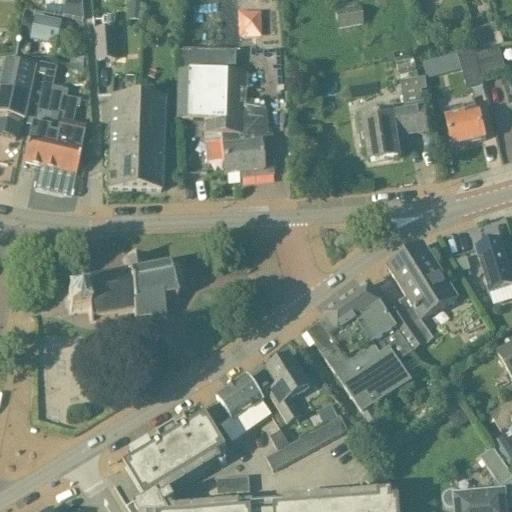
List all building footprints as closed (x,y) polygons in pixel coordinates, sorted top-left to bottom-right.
[(337,31),(363,27),(360,8),(333,12),(337,31)] [(256,39),(257,13),(233,12),(232,38),(256,39)] [(24,19),(21,36),(31,38),(30,40),(30,41),(55,46),(59,25),(34,20),(34,21),(24,19)] [(435,26),(426,28),(429,44),(438,43),(435,26)] [(113,31),(94,32),(94,36),(96,63),(114,63),(113,31)] [(498,35),(479,41),(482,50),(504,43),(501,34),(498,35)] [(21,45),(20,53),(28,55),(29,47),(21,45)] [(481,51),(474,52),(481,80),(506,74),(498,48),(481,51)] [(176,52),(174,122),(202,124),(202,136),(207,180),(246,176),(246,180),(273,178),(270,148),(269,137),(266,136),(264,110),(244,105),(244,74),(233,72),(232,51),(176,52)] [(483,87),(481,80),(474,52),(457,55),(466,91),(483,87)] [(3,63),(0,77),(0,117),(23,122),(34,69),(3,63)] [(30,132),(22,167),(34,169),(75,178),(85,130),(72,127),(75,113),(76,109),(78,110),(80,102),(65,99),(66,92),(52,89),(56,69),(39,66),(37,76),(44,78),(38,105),(34,122),(27,121),(27,123),(26,127),(31,129),(30,132)] [(406,108),(356,116),(358,132),(366,130),(371,163),(397,159),(394,137),(429,131),(422,91),(425,91),(424,80),(402,83),(406,108)] [(110,100),(108,192),(131,193),(161,194),(164,102),(138,101),(110,100)] [(444,112),(445,115),(453,150),(486,142),(479,115),(465,119),(462,107),(444,112)] [(486,292),(488,292),(489,296),(511,289),(511,250),(501,254),(497,251),(495,245),(493,242),(490,240),(484,242),(482,246),(482,249),(476,251),(484,279),(482,280),(480,283),(481,287),(483,290),(486,292)] [(394,313),(386,318),(410,356),(432,342),(421,325),(458,303),(447,285),(424,248),(392,268),(387,272),(389,275),(405,299),(398,304),(401,308),(394,313)] [(173,299),(175,303),(178,301),(176,298),(180,290),(183,291),(183,288),(180,287),(178,278),(181,277),(179,274),(177,276),(170,270),(171,267),(168,266),(166,269),(157,271),(157,268),(154,269),(154,272),(143,274),(140,261),(142,258),(140,257),(138,259),(127,262),(125,260),(123,262),(126,263),(127,273),(85,281),(85,278),(83,278),(85,291),(67,294),(70,314),(89,311),(91,323),(93,322),(92,319),(133,311),(135,322),(148,320),(149,323),(151,323),(151,319),(162,317),(166,320),(168,318),(164,315),(162,302),(173,299)] [(396,365),(410,356),(386,318),(380,308),(381,307),(369,288),(325,318),(328,323),(322,327),(338,351),(323,361),(361,418),(410,385),(396,365)] [(511,381),(511,346),(497,356),(511,381)] [(290,360),(267,374),(282,398),(272,405),(278,415),(272,418),(280,431),(286,427),(286,428),(300,419),(289,402),(308,390),(290,360)] [(272,419),(262,406),(264,405),(246,380),(216,401),(231,423),(221,429),(232,446),(272,419)] [(501,435),(511,427),(511,402),(489,416),(501,435)] [(135,511),(147,511),(161,503),(156,496),(223,455),(225,450),(201,411),(130,454),(135,463),(125,469),(146,504),(135,511)] [(289,449),(281,435),(271,440),(279,455),(266,461),(273,475),(346,435),(339,422),(289,449)] [(500,492),(511,483),(511,480),(493,453),(480,463),(500,492)] [(218,499),(251,496),(249,480),(217,482),(218,499)] [(505,511),(504,496),(495,497),(461,500),(461,498),(460,496),(459,495),(458,494),(457,493),(455,492),(453,492),(452,492),(450,493),(448,494),(447,495),(446,496),(445,497),(444,499),(444,501),(444,503),(444,504),(445,506),(445,507),(447,509),(448,510),(450,511),(452,511),(453,511),(455,511),(505,511)] [(276,511),(399,511),(399,496),(378,497),(378,503),(278,511),(276,511)] [(170,497),(161,503),(147,511),(166,511),(176,505),(170,497)]
